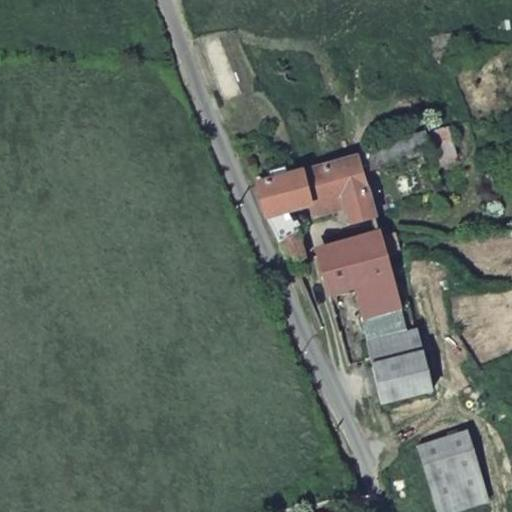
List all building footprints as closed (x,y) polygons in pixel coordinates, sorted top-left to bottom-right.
[(261,199),(267,222),(291,216),(308,211),(341,201),(346,215),(354,239),(358,251),(383,243),(376,219),(407,210),(403,194),(371,203),(363,176),(429,158),(443,200),(466,192),(438,110),(405,122),(411,141),(359,157),(355,162),(257,188),(261,199)] [(341,201),(308,211),(311,224),(346,215),(341,201)] [(267,222),(291,267),(311,262),(302,244),(291,216),(267,222)] [(316,250),(318,260),(318,262),(358,251),(354,239),(316,250)] [(398,254),(395,239),(383,243),(387,257),(398,254)] [(358,251),(318,262),(330,299),(353,292),(373,363),(370,365),(382,407),(429,395),(415,332),(408,332),(402,311),(387,257),(383,243),(358,251)] [(408,332),(415,332),(431,326),(424,306),(402,311),(408,332)] [(436,511),(462,511),(486,506),(467,438),(419,452),(436,511)]
